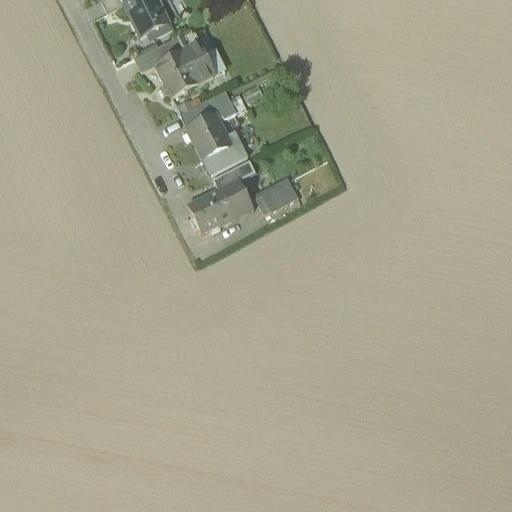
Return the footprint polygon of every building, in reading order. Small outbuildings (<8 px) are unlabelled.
[(106,19),(124,10),(118,0),(110,0),(99,6),(106,19)] [(129,0),(118,0),(124,10),(133,5),(129,0)] [(149,38),(152,44),(171,34),(168,28),(159,12),(161,11),(155,0),(143,0),(133,5),(124,10),(140,42),(149,38)] [(184,55),(192,70),(201,65),(186,37),(177,42),(184,55)] [(133,64),(140,78),(154,71),(184,55),(177,42),(133,64)] [(170,104),(199,89),(191,73),(193,72),(192,70),(184,55),(154,71),(170,104)] [(209,84),(201,65),(192,70),(193,72),(191,73),(199,89),(209,84)] [(178,119),(186,133),(215,118),(218,125),(236,116),(225,95),(178,119)] [(202,165),(203,164),(230,151),(225,142),(221,135),(223,134),(218,125),(215,118),(186,133),(202,165)] [(234,137),(225,142),(230,151),(203,164),(211,180),(247,163),(234,137)] [(211,185),(216,196),(237,185),(238,186),(255,178),(249,166),(211,185)] [(252,200),(264,221),(297,203),(286,182),(252,200)] [(253,215),(238,186),(237,185),(216,196),(186,211),(192,224),(198,234),(200,240),(210,235),(213,239),(219,236),(218,233),(253,215)] [(194,236),(198,234),(192,224),(188,226),(194,236)]
